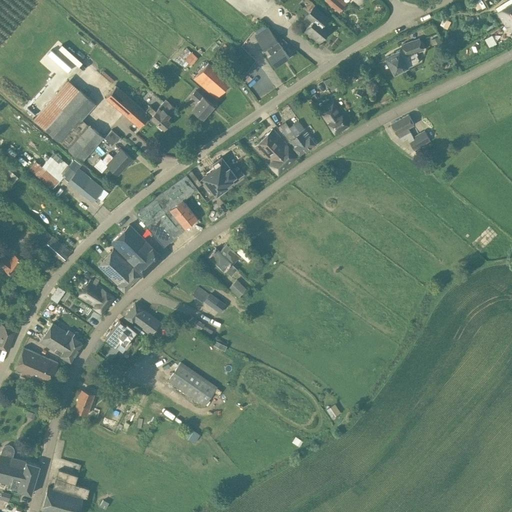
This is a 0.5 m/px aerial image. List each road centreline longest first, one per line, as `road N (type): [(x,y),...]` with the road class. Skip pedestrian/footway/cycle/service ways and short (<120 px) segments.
road 1 (tertiary): [(34,511),(68,383),(90,342),(136,290),(310,161),(511,53)]
road 2 (residential): [(0,377),(45,289),(87,241),(167,174),(407,18)]
